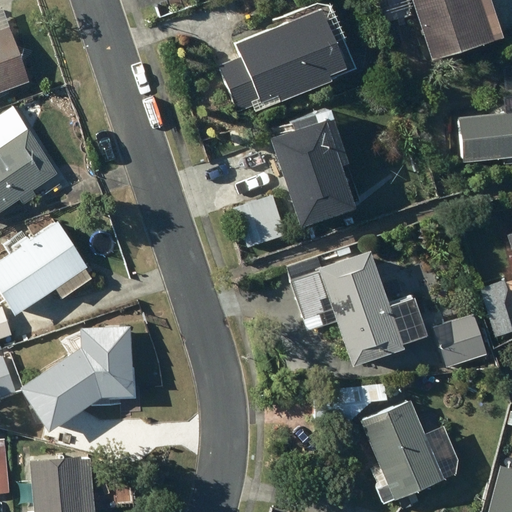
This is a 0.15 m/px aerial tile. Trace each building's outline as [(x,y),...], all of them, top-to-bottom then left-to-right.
[(408,0),(429,59),(499,35),(487,0),(408,0)] [(239,51),(215,61),(235,110),(276,93),(279,99),(329,79),(326,72),(342,65),(318,8),(235,42),(239,51)] [(0,21),(0,87),(28,78),(9,25),(2,27),(0,21)] [(291,128),(268,136),(298,225),(351,207),(336,163),(345,160),(326,106),(288,119),(291,128)] [(511,110),(456,116),(460,159),(511,153),(511,110)] [(0,143),(0,204),(15,195),(20,203),(28,198),(24,191),(55,170),(25,126),(0,143)] [(243,127),(230,132),(234,145),(248,140),(243,127)] [(269,193),(231,207),(245,247),(283,233),(269,193)] [(0,336),(10,334),(2,305),(4,303),(10,313),(52,286),(59,297),(90,277),(83,266),(84,266),(56,220),(0,255),(0,336)] [(289,280),(305,330),(337,319),(351,362),(401,346),(369,248),(315,265),(317,271),(289,280)] [(489,307),(497,330),(510,325),(502,304),(506,289),(502,278),(489,282),(496,304),(489,307)] [(471,312),(432,326),(446,367),(473,357),(478,373),(498,366),(492,349),(485,351),(471,312)] [(79,345),(17,385),(45,429),(97,396),(131,395),(129,325),(79,327),(79,345)] [(1,354),(0,354),(0,394),(13,391),(1,354)] [(332,390),(311,391),(313,420),(321,428),(344,426),(368,399),(384,398),(383,382),(351,384),(352,402),(333,404),(332,390)] [(408,400),(360,421),(393,497),(441,477),(408,400)] [(470,424),(467,445),(492,450),(497,424),(484,422),(483,427),(470,424)] [(93,511),(89,455),(29,460),(32,511),(93,511)] [(511,511),(511,471),(499,468),(488,511),(511,511)] [(160,471),(139,470),(137,509),(158,511),(160,471)]
